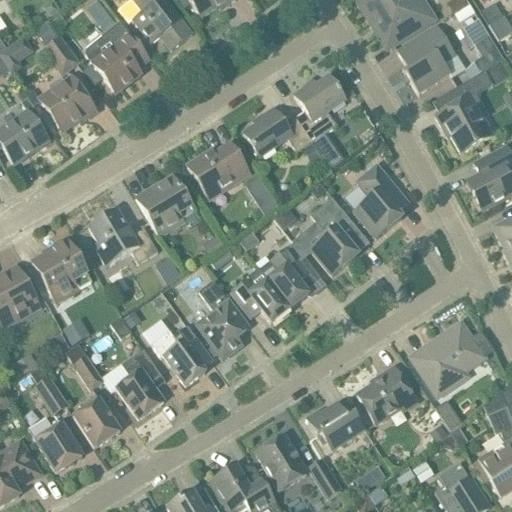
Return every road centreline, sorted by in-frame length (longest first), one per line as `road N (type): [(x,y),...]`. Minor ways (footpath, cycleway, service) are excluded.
road 1 (residential): [(81,511),(474,271)]
road 2 (residential): [(0,228),(117,168),(332,25)]
road 3 (residential): [(474,271),(332,25)]
